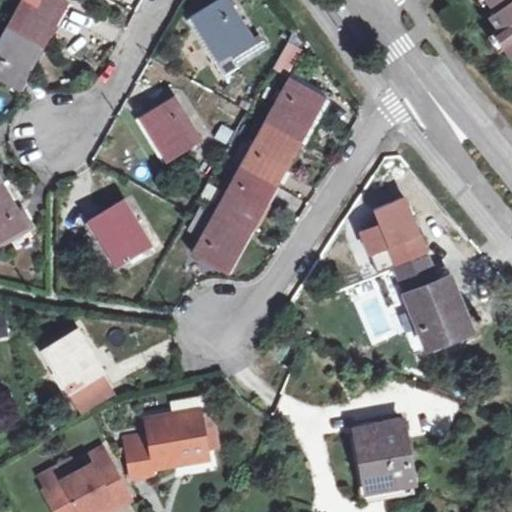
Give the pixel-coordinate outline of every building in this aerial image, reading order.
[(21,0),(8,25),(28,36),(48,0),(21,0)] [(48,0),(28,36),(40,42),(64,0),(48,0)] [(240,51),(243,56),(260,45),(232,0),(218,0),(197,13),(223,55),(233,49),(236,54),(240,51)] [(511,0),(488,0),(495,9),(489,13),(498,26),(494,29),(505,45),(511,39),(511,0)] [(40,42),(28,36),(8,25),(0,38),(0,75),(5,78),(11,68),(22,74),(40,42)] [(11,68),(5,78),(16,85),(22,74),(11,68)] [(289,77),(264,120),(298,139),(321,95),(289,77)] [(166,160),(198,140),(173,98),(140,118),(166,160)] [(264,120),(239,164),(273,183),(298,139),(264,120)] [(256,229),(271,202),(264,198),(273,183),(239,164),(215,207),(250,226),(256,229)] [(0,240),(29,224),(5,181),(0,184),(0,240)] [(264,198),(271,202),(280,187),(273,183),(264,198)] [(381,273),(429,253),(406,198),(376,210),(382,224),(364,231),(381,273)] [(94,219),(118,261),(151,242),(126,200),(94,219)] [(213,210),(199,202),(186,224),(202,232),(213,210)] [(250,226),(215,207),(213,210),(202,232),(192,251),(227,269),(250,226)] [(400,269),(409,292),(439,280),(429,257),(400,269)] [(451,274),(439,280),(409,292),(430,347),(473,330),(451,274)] [(379,296),(360,304),(373,337),(392,329),(379,296)] [(5,315),(0,316),(0,335),(8,334),(5,315)] [(110,388),(100,372),(104,369),(78,327),(41,351),(67,393),(72,390),(83,406),(110,388)] [(284,331),(269,353),(280,361),(296,338),(284,331)] [(174,401),(175,413),(202,410),(201,398),(174,401)] [(204,420),(202,410),(175,413),(147,418),(149,434),(126,438),(132,478),(154,475),(154,465),(209,460),(208,448),(204,420)] [(204,420),(208,448),(218,447),(214,419),(204,420)] [(369,487),(414,480),(405,424),(361,432),(369,487)] [(90,455),(95,463),(110,455),(105,447),(90,455)] [(95,463),(75,473),(47,488),(59,511),(89,511),(113,500),(117,506),(133,497),(110,455),(95,463)] [(40,475),(47,488),(75,473),(68,461),(40,475)] [(113,500),(89,511),(105,511),(117,506),(113,500)]
